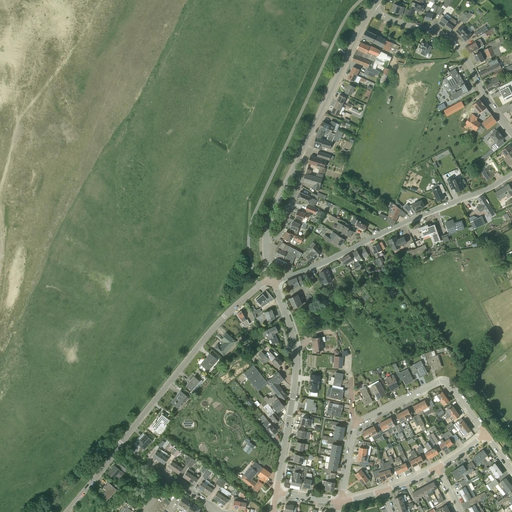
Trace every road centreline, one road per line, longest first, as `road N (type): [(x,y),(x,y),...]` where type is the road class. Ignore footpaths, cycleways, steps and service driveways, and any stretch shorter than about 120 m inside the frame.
road 1 (unclassified): [(65,511),(210,331),(272,280)]
road 2 (residential): [(272,280),(511,173)]
road 3 (tertiary): [(276,492),(296,350),(272,280)]
road 4 (residential): [(511,133),(457,47),(373,7)]
road 5 (residential): [(485,433),(446,381),(355,423)]
road 6 (tertiary): [(302,151),(373,7)]
